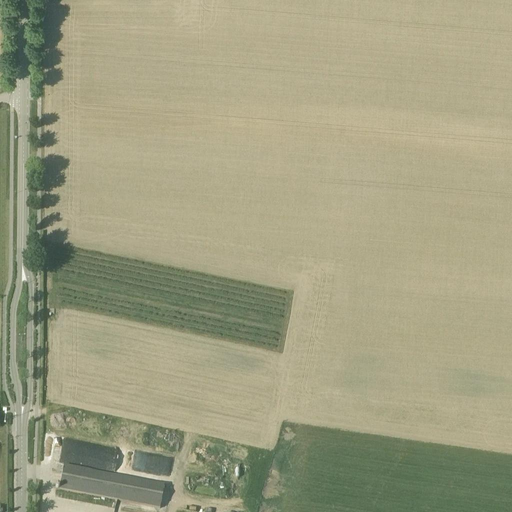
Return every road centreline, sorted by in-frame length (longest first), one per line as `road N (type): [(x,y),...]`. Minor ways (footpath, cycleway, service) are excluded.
road 1 (tertiary): [(22,265),(11,362),(22,416)]
road 2 (tertiary): [(22,416),(29,281),(22,265)]
road 3 (tertiary): [(23,139),(22,265)]
